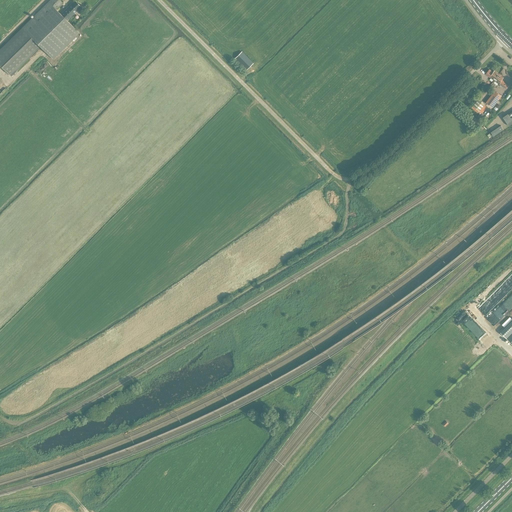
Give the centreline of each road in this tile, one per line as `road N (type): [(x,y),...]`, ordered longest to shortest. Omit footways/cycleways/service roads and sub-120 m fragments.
road 1 (unclassified): [(501,43),(387,156),(344,179),(159,0)]
road 2 (track): [(0,418),(22,423),(342,234),(350,179)]
road 3 (track): [(69,493),(74,481),(229,417),(345,350)]
